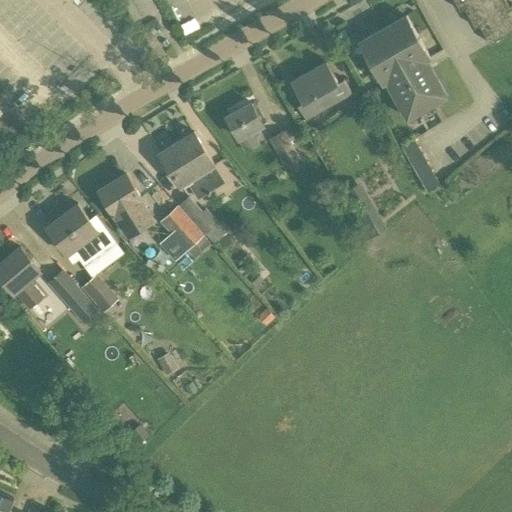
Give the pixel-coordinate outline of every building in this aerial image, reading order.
[(454,0),(460,10),(464,8),(475,27),(479,24),(490,43),(511,30),(511,4),(509,6),(506,0),(454,0)] [(430,57),(406,15),(359,41),(383,83),(387,81),(392,90),(408,118),(447,96),(431,68),(424,72),(418,63),(430,57)] [(338,81),(327,60),(291,80),(303,101),(297,104),(306,118),(352,92),(344,78),(338,81)] [(259,145),(251,131),(264,124),(252,102),(226,116),(238,138),(239,138),(246,151),(259,145)] [(288,173),(304,165),(285,129),(270,138),(288,173)] [(215,188),(204,170),(214,164),(194,131),(160,152),(181,185),(187,181),(198,198),(215,188)] [(419,146),(416,147),(412,140),(414,139),(414,138),(401,145),(428,192),(440,185),(440,184),(438,185),(434,178),(436,177),(434,178),(430,170),(432,169),(431,169),(430,170),(425,163),(427,162),(427,161),(425,162),(421,155),(423,154),(421,155),(417,147),(419,146)] [(126,173),(99,190),(115,214),(127,235),(154,218),(141,198),(126,173)] [(387,227),(361,181),(340,193),(366,239),(387,227)] [(178,205),(204,234),(219,221),(206,207),(203,210),(189,195),(178,205)] [(103,227),(98,230),(78,203),(46,226),(67,254),(69,252),(73,258),(82,252),(89,261),(114,242),(103,227)] [(203,235),(204,234),(178,205),(160,221),(161,222),(150,231),(164,246),(174,237),(186,250),(191,246),(199,254),(210,244),(203,235)] [(43,296),(29,279),(40,270),(20,246),(0,263),(0,275),(14,292),(15,291),(29,307),(43,296)] [(104,311),(119,298),(97,273),(82,286),(104,311)] [(83,321),(97,309),(77,284),(62,296),(83,321)] [(166,374),(178,368),(169,351),(157,358),(166,374)] [(0,511),(7,511),(13,498),(0,491),(0,511)]
